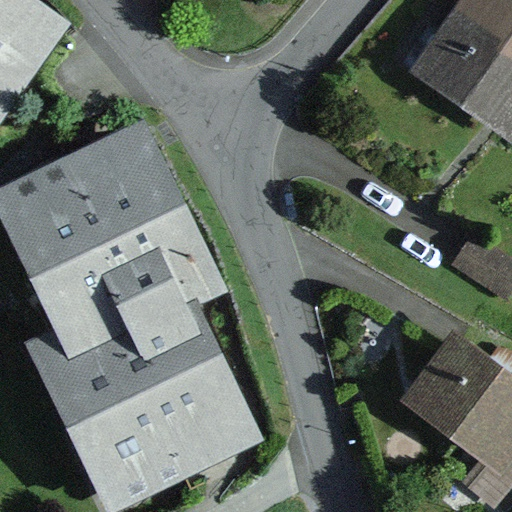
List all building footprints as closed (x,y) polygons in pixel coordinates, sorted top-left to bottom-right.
[(0,0),(0,98),(47,32),(0,0)] [(409,57),(510,128),(511,124),(511,18),(486,0),(475,0),(449,38),(430,26),(409,57)] [(131,148),(18,203),(84,338),(167,298),(197,283),(131,148)] [(455,264),(505,297),(511,285),(511,263),(472,237),(455,264)] [(120,487),(233,433),(167,298),(84,338),(55,352),(120,487)] [(499,457),(511,439),(511,382),(509,386),(456,347),(418,397),(499,457)]
